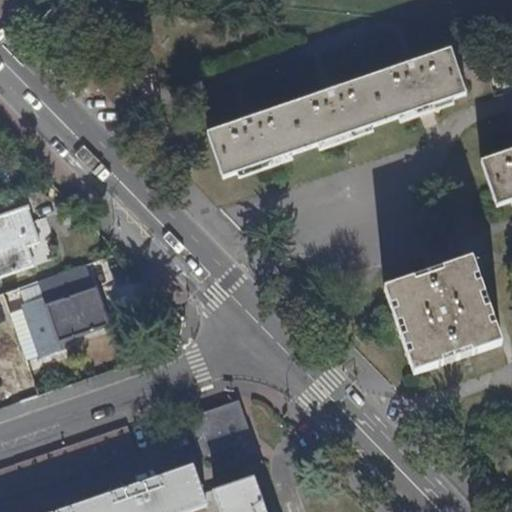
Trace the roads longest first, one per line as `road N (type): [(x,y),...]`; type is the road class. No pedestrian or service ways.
road 1 (secondary): [(0,60),(276,340)]
road 2 (residential): [(0,437),(276,340)]
road 3 (secondary): [(276,340),(443,511)]
